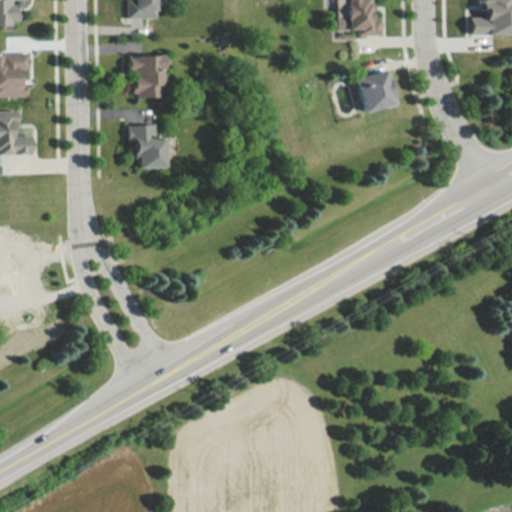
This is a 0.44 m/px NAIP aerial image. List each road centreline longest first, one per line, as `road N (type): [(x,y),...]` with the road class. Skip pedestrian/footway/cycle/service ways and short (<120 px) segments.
road 1 (primary): [(0,460),(318,280)]
road 2 (residential): [(73,0),(85,228)]
road 3 (primary): [(318,280),(490,182)]
road 4 (residential): [(490,182),(441,99),(422,0)]
road 5 (residential): [(85,228),(99,292),(137,381)]
road 6 (residential): [(168,363),(107,243),(85,228)]
